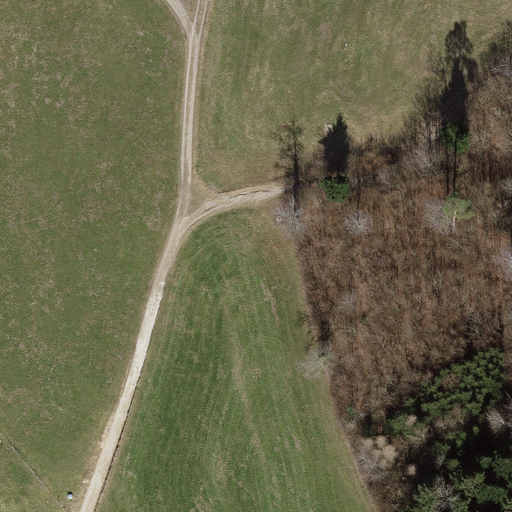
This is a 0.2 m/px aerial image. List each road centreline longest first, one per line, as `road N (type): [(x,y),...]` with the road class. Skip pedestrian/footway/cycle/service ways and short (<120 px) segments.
road 1 (track): [(184,211),(391,169),(418,152),(455,106),(511,74)]
road 2 (track): [(87,511),(184,211)]
road 3 (track): [(171,0),(195,47),(184,211)]
